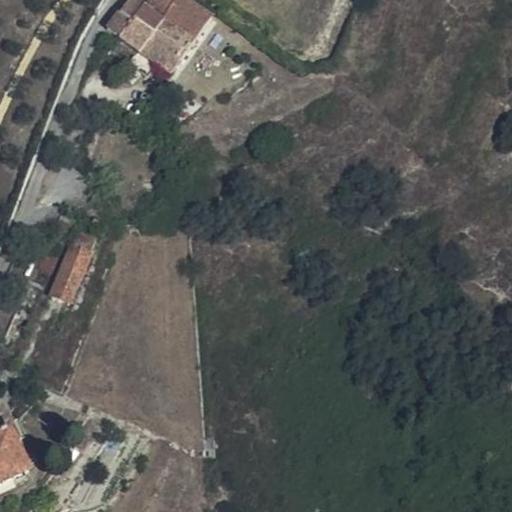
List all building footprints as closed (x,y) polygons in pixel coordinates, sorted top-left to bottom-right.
[(103,34),(136,57),(139,51),(176,0),(147,0),(147,2),(159,10),(151,20),(139,10),(136,5),(129,0),(127,0),(117,15),(103,34)] [(176,0),(139,51),(136,57),(169,80),(184,60),(211,23),(178,0),(176,0)] [(169,80),(136,57),(127,70),(160,93),(169,80)] [(69,302),(94,239),(75,231),(50,294),(69,302)] [(16,349),(40,291),(24,284),(1,342),(16,349)] [(0,431),(0,483),(30,470),(10,427),(0,431)]
